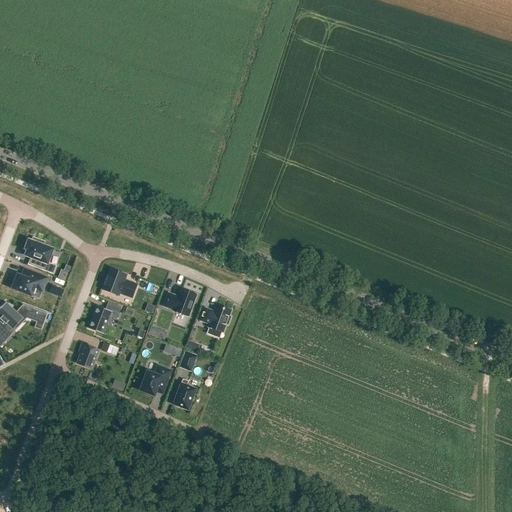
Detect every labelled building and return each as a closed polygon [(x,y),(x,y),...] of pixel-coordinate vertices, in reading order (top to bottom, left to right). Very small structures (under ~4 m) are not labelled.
[(29,265),(53,274),(56,266),(48,263),(53,249),(43,246),(44,242),(33,238),(31,241),(28,240),(25,249),(27,250),(25,256),(32,258),(29,265)] [(61,269),(58,277),(66,280),(71,267),(66,265),(64,270),(61,269)] [(118,296),(119,293),(132,297),(136,285),(124,281),(126,275),(110,269),(103,290),(118,296)] [(14,283),(12,289),(31,296),(35,287),(42,290),(47,278),(31,272),(29,277),(27,278),(17,275),(17,276),(15,276),(12,282),(14,283)] [(52,286),(50,293),(59,296),(61,290),(52,286)] [(168,294),(164,306),(173,310),(173,311),(188,316),(196,295),(181,290),(178,298),(175,297),(175,296),(168,294)] [(108,302),(105,309),(96,306),(88,329),(103,334),(107,324),(109,325),(112,318),(116,319),(121,307),(108,302)] [(5,303),(0,308),(0,319),(0,320),(6,325),(3,328),(12,336),(15,331),(13,330),(26,316),(37,320),(36,322),(43,325),(47,314),(23,305),(16,312),(5,303)] [(208,327),(223,333),(226,324),(228,325),(231,317),(229,316),(231,311),(216,305),(214,311),(204,308),(199,321),(209,324),(208,327)] [(124,314),(132,317),(134,311),(127,308),(124,314)] [(151,327),(149,334),(156,337),(159,330),(151,327)] [(77,364),(91,369),(99,350),(82,344),(79,353),(81,353),(77,364)] [(105,344),(102,351),(115,356),(118,348),(105,344)] [(174,347),(171,354),(179,357),(182,350),(174,347)] [(185,352),(179,367),(191,372),(196,357),(185,352)] [(171,371),(159,367),(157,366),(156,370),(154,374),(147,371),(140,390),(145,392),(144,394),(152,397),(153,395),(154,396),(156,391),(162,394),(166,384),(171,371)] [(173,405),(174,405),(187,410),(188,411),(188,410),(196,390),(196,389),(195,389),(187,386),(188,381),(182,379),(181,383),(180,384),(181,384),(173,404),(173,405)]
